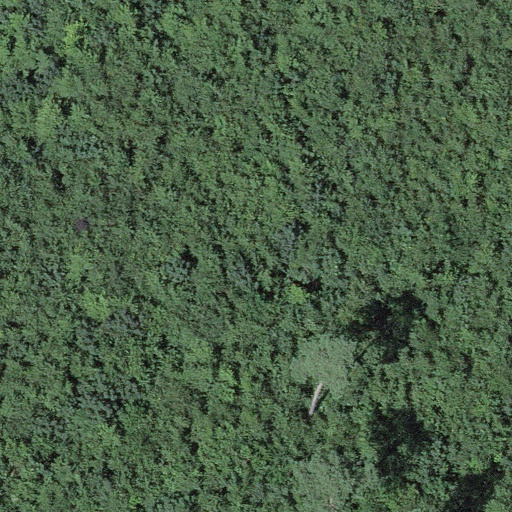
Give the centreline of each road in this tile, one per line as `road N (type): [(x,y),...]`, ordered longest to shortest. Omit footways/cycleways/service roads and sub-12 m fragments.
road 1 (track): [(24,511),(196,384),(337,312),(511,252)]
road 2 (track): [(190,511),(375,469),(511,453)]
